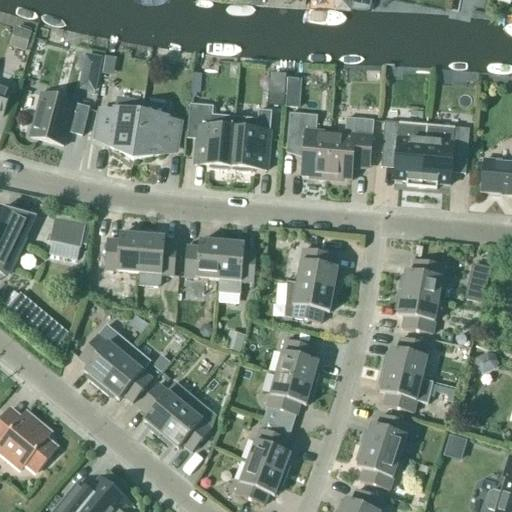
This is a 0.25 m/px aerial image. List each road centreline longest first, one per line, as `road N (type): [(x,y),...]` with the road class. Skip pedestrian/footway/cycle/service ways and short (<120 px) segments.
road 1 (residential): [(379,223),(134,208),(0,172)]
road 2 (residential): [(302,511),(348,393),(379,223)]
road 3 (residential): [(0,348),(197,511)]
road 4 (residential): [(511,235),(379,223)]
